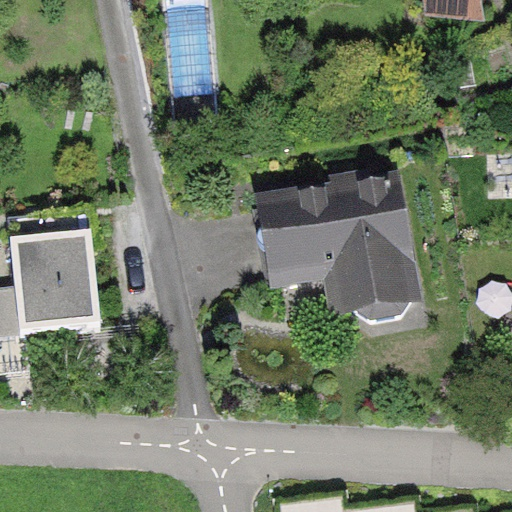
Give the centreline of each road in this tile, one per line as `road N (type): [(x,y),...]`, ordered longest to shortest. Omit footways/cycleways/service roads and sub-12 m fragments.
road 1 (residential): [(109,0),(209,452)]
road 2 (residential): [(511,466),(209,452)]
road 3 (residential): [(209,452),(0,439)]
